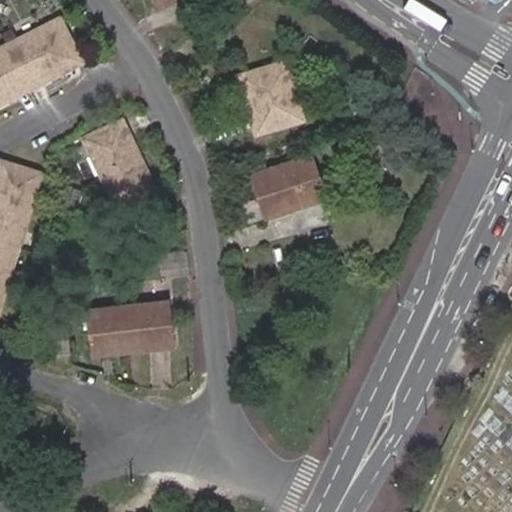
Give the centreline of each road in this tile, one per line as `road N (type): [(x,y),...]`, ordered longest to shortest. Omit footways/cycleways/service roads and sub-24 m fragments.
road 1 (primary): [(511,112),(371,419),(337,511)]
road 2 (residential): [(208,440),(219,377),(195,168),(149,73)]
road 3 (primary): [(337,511),(395,429),(511,193)]
road 4 (residential): [(208,440),(0,368)]
road 5 (residential): [(9,511),(98,465),(208,440)]
road 6 (tertiary): [(362,0),(511,96)]
road 7 (residential): [(0,142),(149,73)]
road 8 (residential): [(337,511),(310,490),(208,440)]
road 9 (tertiary): [(400,0),(511,59)]
